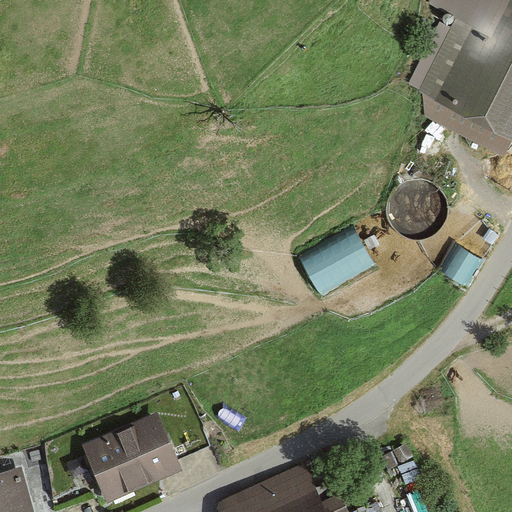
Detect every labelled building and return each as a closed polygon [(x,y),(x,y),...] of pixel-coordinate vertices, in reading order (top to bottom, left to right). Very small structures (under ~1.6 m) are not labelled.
[(511,0),(431,0),(428,7),(445,16),(411,85),(425,92),(429,120),(509,160),(511,154),(511,0)] [(360,237),(303,261),(317,296),(375,272),(360,237)] [(455,249),(439,275),(466,291),(482,265),(455,249)] [(161,420),(91,449),(113,502),(183,472),(161,420)] [(326,511),(304,467),(219,508),(220,511),(326,511)] [(0,511),(34,511),(24,472),(0,478),(0,511)]
